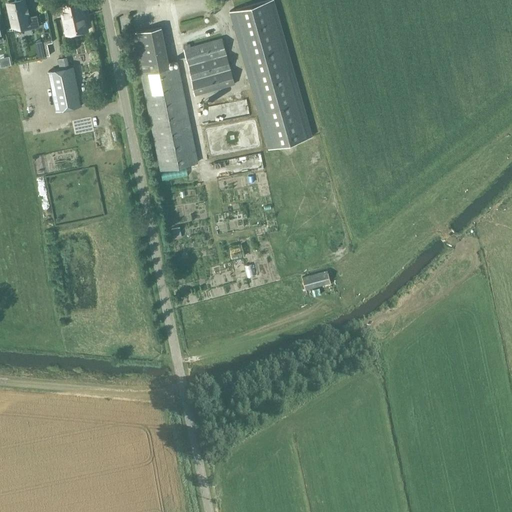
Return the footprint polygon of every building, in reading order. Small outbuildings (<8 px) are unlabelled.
[(30,22),(32,28),(39,27),(37,14),(27,16),(27,13),(28,13),(27,7),(25,8),(23,0),(16,0),(7,2),(13,26),(14,26),(15,32),(24,30),(22,24),(30,22)] [(66,35),(87,30),(81,0),(65,0),(59,1),(66,35)] [(268,149),(312,136),(273,0),(269,0),(230,11),(234,26),(232,26),(233,30),(235,29),(268,149)] [(46,26),(40,28),(42,35),(49,33),(46,26)] [(133,33),(134,41),(163,34),(162,27),(133,33)] [(184,49),(195,96),(235,84),(222,38),(184,49)] [(38,58),(45,57),(41,40),(35,42),(38,58)] [(179,64),(140,72),(160,171),(199,163),(179,64)] [(56,110),(80,105),(72,65),(48,70),(56,110)] [(105,96),(96,98),(97,104),(106,102),(105,96)] [(231,112),(248,108),(245,98),(229,102),(231,112)] [(198,113),(221,110),(220,105),(198,109),(198,113)] [(89,122),(75,125),(76,134),(91,132),(89,122)] [(172,226),(173,238),(180,238),(180,226),(172,226)] [(245,278),(254,276),(251,263),(242,265),(245,278)] [(330,282),(327,271),(302,278),(305,289),(330,282)]
